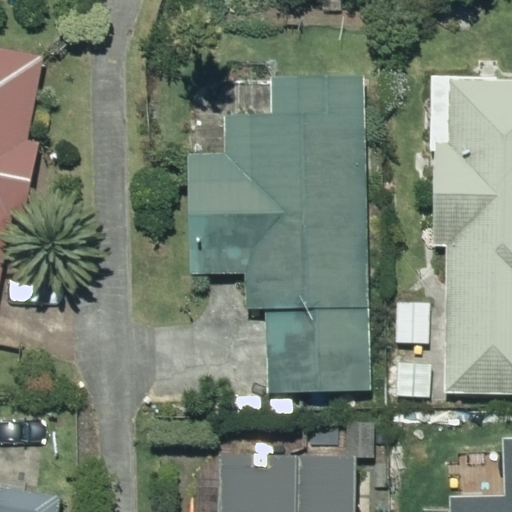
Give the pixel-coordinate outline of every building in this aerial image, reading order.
[(0,300),(17,217),(27,219),(43,142),(31,139),(48,57),(0,47),(0,300)] [(277,116),(231,117),(232,157),(193,158),(196,275),(252,274),(252,311),(271,311),(272,391),(375,389),(369,76),(276,78),(277,116)] [(441,245),(453,245),(450,394),(511,394),(511,78),(435,77),(433,149),(445,150),(441,245)] [(398,301),(397,343),(432,344),(432,302),(398,301)] [(403,364),(401,395),(432,396),(434,365),(403,364)] [(351,421),(350,456),(378,457),(379,422),(351,421)] [(362,511),(363,458),(227,455),(224,511),(362,511)] [(0,511),(63,511),(66,498),(0,486),(0,511)]
